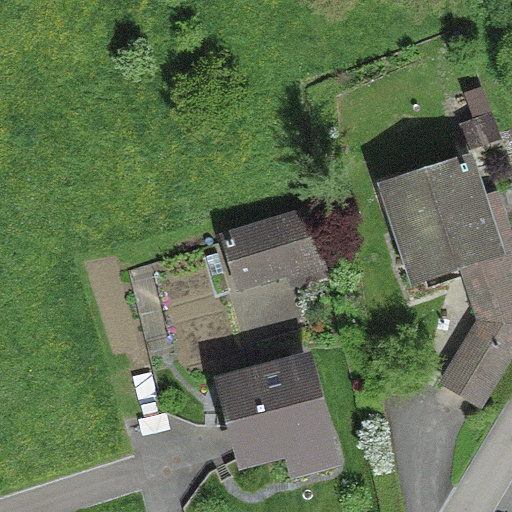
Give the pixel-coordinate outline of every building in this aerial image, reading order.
[(465,150),(493,139),(486,119),(457,129),(465,150)] [(411,283),(492,257),(463,165),(382,192),(411,283)] [(293,284),(322,275),(305,218),(220,244),(233,288),(289,271),(293,284)] [(440,387),(473,407),(511,342),(511,304),(503,276),(467,288),(479,325),(440,387)] [(302,368),(219,390),(239,463),(321,441),(302,368)]
